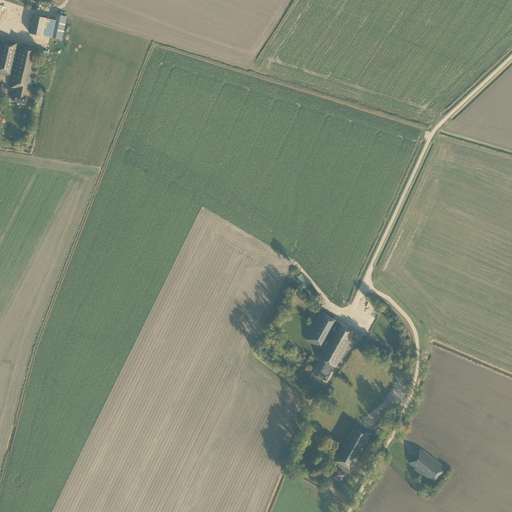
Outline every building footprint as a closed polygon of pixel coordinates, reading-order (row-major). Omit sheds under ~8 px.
[(62,40),(66,21),(67,16),(57,14),(56,19),(52,38),(62,40)] [(46,17),(34,15),(30,33),(42,35),(46,17)] [(52,37),(55,19),(54,19),(46,17),(42,35),(50,37),(52,37)] [(28,88),(30,89),(31,88),(32,83),(31,83),(39,47),(0,38),(0,73),(12,76),(9,87),(17,88),(16,94),(14,93),(12,101),(25,104),(27,96),(26,96),(28,88)] [(306,279),(301,273),(299,275),(297,277),(299,279),(303,284),(305,283),(307,281),(306,279)] [(307,309),(298,302),(295,306),(290,302),(289,302),(309,318),(315,310),(310,306),(307,309)] [(355,331),(320,311),(305,339),(322,348),(317,357),(322,360),(318,367),(317,366),(313,373),(326,380),(330,373),(329,373),(333,365),(335,367),(355,331)] [(355,462),(371,434),(353,424),(332,460),(339,464),(336,468),(335,468),(331,475),(332,476),(332,477),(335,479),(336,478),(341,481),(345,473),(344,473),(347,467),(350,469),(352,466),(353,466),(355,462)] [(447,468),(421,448),(409,463),(429,480),(430,478),(435,483),(447,468)]
